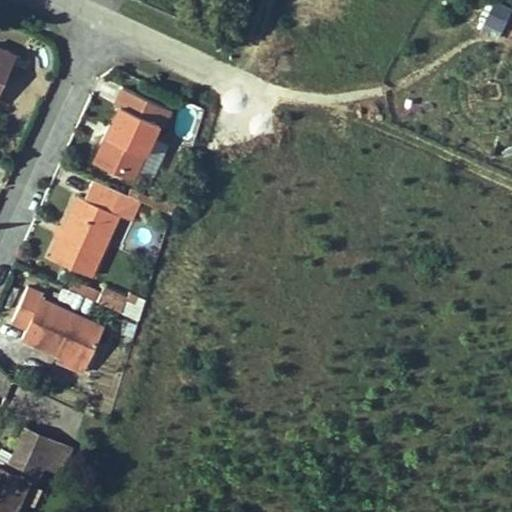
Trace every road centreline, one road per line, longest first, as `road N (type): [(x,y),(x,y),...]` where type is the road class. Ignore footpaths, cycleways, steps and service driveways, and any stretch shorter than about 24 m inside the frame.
road 1 (residential): [(0,229),(82,50),(83,5)]
road 2 (residential): [(83,5),(210,58)]
